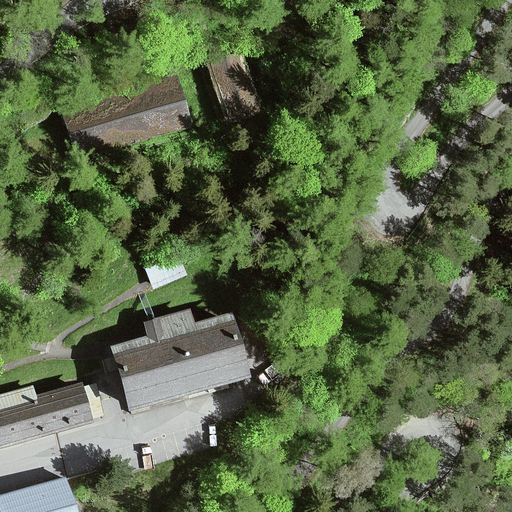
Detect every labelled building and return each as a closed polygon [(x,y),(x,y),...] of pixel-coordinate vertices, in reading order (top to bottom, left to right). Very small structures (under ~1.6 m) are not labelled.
[(263,114),(242,55),(202,69),(223,128),(263,114)] [(192,130),(175,78),(58,114),(75,167),(192,130)] [(183,251),(147,262),(154,282),(189,272),(183,251)] [(149,338),(111,349),(128,408),(247,374),(230,316),(195,326),(190,308),(144,321),(149,338)] [(29,388),(0,396),(0,445),(103,416),(95,387),(33,404),(29,388)] [(74,511),(66,481),(0,497),(0,511),(74,511)]
